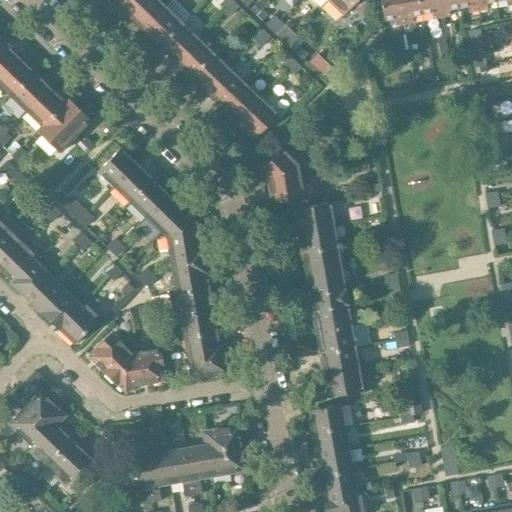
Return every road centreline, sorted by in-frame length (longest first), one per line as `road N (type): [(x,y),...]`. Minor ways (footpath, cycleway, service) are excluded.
road 1 (residential): [(30,0),(220,185),(238,221),(268,379)]
road 2 (residential): [(268,379),(112,406),(42,336)]
road 3 (residential): [(268,379),(290,511)]
